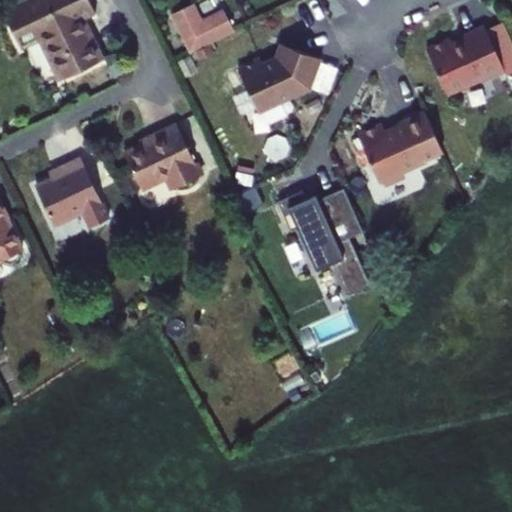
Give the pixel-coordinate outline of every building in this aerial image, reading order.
[(96,13),(89,0),(22,0),(2,10),(6,17),(22,49),(42,39),(61,80),(102,60),(82,20),(96,13)] [(200,0),(170,15),(190,53),(234,31),(233,30),(218,0),(200,0)] [(511,39),(504,21),(486,29),(504,69),(506,73),(511,70),(511,39)] [(486,29),(485,25),(462,36),(463,38),(452,42),(450,38),(426,48),(447,94),(504,69),(486,29)] [(249,91),(259,111),(310,88),(321,58),(281,43),(276,56),(259,64),(257,60),(239,68),(241,73),(249,91)] [(241,73),(232,77),(240,95),(249,91),(241,73)] [(429,157),(443,151),(425,111),(399,122),(400,124),(385,131),(382,123),(358,134),(380,183),(384,180),(390,183),(400,178),(402,172),(427,161),(429,157)] [(125,153),(142,189),(167,177),(172,188),(201,174),(176,122),(152,134),(154,139),(125,153)] [(82,157),(61,167),(63,173),(36,185),(54,224),(102,202),(82,157)] [(363,231),(344,187),(318,199),(316,194),(306,198),(302,190),(277,201),(291,231),(297,228),(316,270),(333,262),(347,294),(370,284),(349,237),(363,231)] [(0,260),(2,260),(3,261),(10,264),(18,260),(21,253),(20,251),(23,250),(7,218),(8,217),(0,199),(0,260)]
